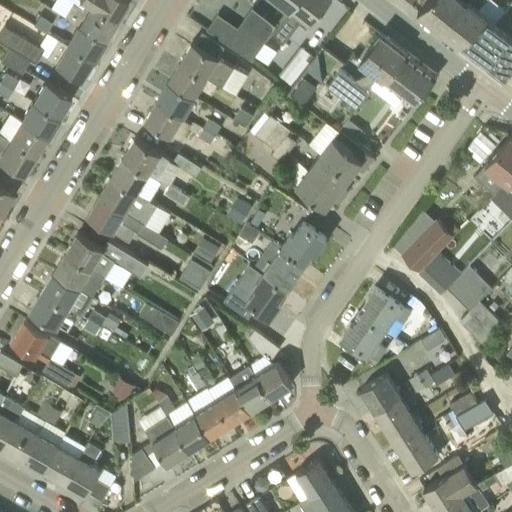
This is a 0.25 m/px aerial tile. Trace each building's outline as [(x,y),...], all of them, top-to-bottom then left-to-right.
[(84,0),(90,3),(116,19),(128,0),(127,0),(84,0)] [(202,0),(193,12),(209,24),(218,12),(202,0)] [(297,0),(291,8),(272,33),(278,38),(282,33),(288,37),(305,16),(312,22),(328,0),(297,0)] [(297,0),(280,0),(291,8),(297,0)] [(442,28),(470,0),(427,0),(418,9),(442,28)] [(466,47),(506,8),(496,0),(470,0),(442,28),(466,47)] [(116,19),(90,3),(89,4),(86,2),(82,7),(73,1),(65,15),(105,39),(116,19)] [(489,64),(511,32),(511,12),(506,8),(466,47),(484,61),(485,61),(489,64)] [(47,31),(53,22),(40,15),(34,24),(47,31)] [(93,58),(105,39),(65,15),(64,16),(77,24),(67,42),(93,58)] [(9,47),(30,59),(36,63),(44,48),(3,25),(0,30),(0,41),(4,44),(9,47)] [(253,58),(264,43),(239,26),(228,42),(253,58)] [(299,72),(326,36),(317,29),(303,47),(302,46),(288,63),(299,72)] [(236,92),(247,73),(235,65),(218,56),(225,45),(203,30),(196,42),(193,40),(181,60),(207,75),(223,85),(236,92)] [(383,76),(406,49),(382,30),(368,49),(361,59),(353,54),(344,64),(332,82),(308,65),(289,90),(327,119),(339,128),(340,128),(347,118),(378,76),(376,74),(377,72),(383,76)] [(511,32),(489,64),(504,76),(511,65),(511,32)] [(93,58),(67,42),(59,37),(46,57),(54,62),(54,63),(81,79),(93,58)] [(22,73),(30,59),(9,47),(1,61),(22,73)] [(376,74),(378,76),(416,102),(437,74),(406,49),(383,76),(377,72),(376,74)] [(196,95),(207,75),(181,60),(170,79),(196,95)] [(293,81),(299,72),(288,63),(281,72),(283,73),(293,81)] [(0,81),(13,88),(18,79),(5,72),(0,81)] [(204,99),(196,95),(170,79),(158,99),(183,114),(184,115),(192,119),(204,99)] [(13,88),(0,81),(0,80),(0,93),(7,98),(13,88)] [(32,100),(58,116),(70,95),(44,80),(32,100)] [(290,92),(282,87),(277,94),(284,99),(290,92)] [(184,115),(183,114),(158,99),(146,118),(181,140),(192,122),(183,116),(184,115)] [(47,135),(58,116),(32,100),(20,119),(47,135)] [(234,117),(245,124),(253,112),(241,105),(234,117)] [(267,141),(281,122),(265,109),(251,128),(256,133),(267,141)] [(204,127),(216,134),(222,125),(209,117),(204,127)] [(364,131),(347,118),(340,128),(357,141),(364,131)] [(35,154),(47,135),(20,119),(9,138),(35,154)] [(339,128),(327,119),(310,142),(321,151),(351,174),(357,165),(363,170),(375,154),(362,144),(357,153),(334,135),(339,128)] [(276,147),(287,133),(290,128),(281,122),(267,141),(276,147)] [(210,143),(216,134),(204,127),(198,136),(210,143)] [(483,128),(468,145),(483,157),(497,140),(483,128)] [(0,132),(0,146),(3,148),(0,153),(0,160),(24,175),(35,154),(9,138),(0,132)] [(287,133),(276,147),(272,152),(281,159),(296,140),(287,133)] [(511,135),(487,163),(486,162),(474,174),(495,192),(511,174),(511,135)] [(150,171),(158,176),(172,155),(135,136),(124,155),(150,171)] [(196,173),(201,164),(190,158),(179,151),(174,160),(196,173)] [(343,183),(351,174),(321,151),(309,167),(344,195),(349,188),(343,183)] [(162,179),(158,176),(150,171),(124,155),(112,175),(139,191),(150,198),(162,179)] [(344,195),(309,167),(302,176),(296,183),(325,206),(333,197),(339,202),(344,195)] [(511,174),(495,192),(491,197),(511,216),(511,174)] [(158,202),(150,198),(139,191),(112,175),(101,194),(127,210),(146,221),(158,202)] [(184,204),(190,194),(170,183),(164,193),(184,204)] [(0,212),(12,192),(0,184),(0,212)] [(162,245),(167,235),(146,221),(127,210),(101,194),(90,214),(116,229),(122,218),(139,229),(138,230),(162,245)] [(241,222),(253,204),(238,194),(226,213),(241,222)] [(254,217),(254,218),(254,219),(254,220),(255,221),(255,222),(256,222),(256,223),(257,223),(257,224),(258,224),(259,224),(260,224),(261,225),(262,224),(263,224),(264,224),(265,224),(265,223),(266,223),(266,222),(267,221),(267,220),(268,220),(268,219),(268,218),(268,217),(268,216),(268,215),(267,214),(267,213),(266,213),(266,212),(265,211),(264,211),(263,211),(263,210),(262,210),(261,210),(260,210),(259,210),(258,211),(257,211),(256,212),(255,213),(255,214),(254,214),(254,215),(254,216),(254,217)] [(420,270),(438,250),(454,233),(448,227),(436,215),(402,251),(420,270)] [(253,240),(260,228),(246,219),(239,232),(253,240)] [(291,229),(289,232),(281,244),(305,260),(313,248),(317,251),(327,236),(303,219),(300,223),(294,231),(291,229)] [(448,227),(454,233),(460,226),(454,221),(448,227)] [(99,270),(100,271),(105,274),(115,258),(141,274),(149,261),(109,237),(104,245),(79,231),(67,251),(99,270)] [(262,270),(286,286),(305,260),(281,244),(273,238),(262,252),(254,264),(262,270)] [(446,285),(460,270),(438,250),(420,270),(441,291),(446,285)] [(99,270),(67,251),(56,270),(95,294),(106,275),(105,274),(100,271),(99,270)] [(201,285),(211,268),(192,256),(182,273),(201,285)] [(470,308),(481,297),(492,286),(470,262),(460,270),(446,285),(470,308)] [(83,313),(95,294),(56,270),(44,290),(70,305),(83,313)] [(278,298),(286,286),(262,270),(254,281),(246,275),(236,289),(248,298),(271,316),(281,300),(278,298)] [(198,290),(201,285),(182,273),(179,278),(198,290)] [(362,312),(386,329),(393,333),(402,321),(404,322),(412,310),(421,317),(426,320),(433,315),(428,309),(410,292),(402,303),(376,285),(366,298),(370,301),(362,312)] [(58,325),(70,305),(44,290),(33,309),(58,325)] [(481,297),(470,308),(460,317),(482,340),(503,320),(492,308),(481,297)] [(214,320),(204,304),(190,314),(201,329),(214,320)] [(90,317),(102,324),(106,316),(95,308),(90,317)] [(170,333),(178,318),(162,309),(153,324),(170,333)] [(378,341),(386,329),(362,312),(354,324),(351,321),(342,335),(370,353),(379,359),(388,348),(378,341)] [(34,353),(47,360),(50,355),(61,337),(27,316),(13,338),(36,351),(34,353)] [(97,333),(102,324),(90,317),(84,326),(97,333)] [(427,348),(446,337),(440,326),(421,337),(427,348)] [(271,359),(280,346),(255,327),(250,335),(259,350),(271,359)] [(0,365),(15,374),(22,362),(1,351),(0,352),(0,365)] [(199,353),(191,358),(192,361),(196,367),(205,361),(199,353)] [(77,371),(63,363),(62,362),(55,358),(48,370),(62,379),(70,383),(77,371)] [(257,372),(272,395),(292,382),(278,359),(257,372)] [(272,395),(257,372),(250,362),(230,375),(236,385),(251,408),(272,395)] [(431,373),(435,379),(437,383),(456,373),(449,363),(431,373)] [(197,369),(206,382),(214,376),(206,364),(197,369)] [(427,384),(435,379),(431,373),(428,367),(419,371),(427,384)] [(197,388),(206,382),(197,369),(189,374),(197,388)] [(375,408),(401,392),(387,371),(362,388),(375,408)] [(427,384),(419,371),(410,377),(418,390),(427,384)] [(231,421),(251,408),(236,385),(216,398),(231,421)] [(163,407),(167,412),(177,405),(168,395),(168,392),(156,386),(153,388),(159,399),(163,407)] [(457,413),(479,400),(471,389),(449,402),(453,406),(457,413)] [(19,418),(25,405),(26,403),(6,392),(0,402),(0,443),(3,445),(19,418)] [(388,429),(414,413),(401,392),(375,408),(388,429)] [(457,413),(461,419),(465,426),(493,409),(486,396),(479,400),(457,413)] [(210,435),(231,421),(216,398),(195,411),(210,435)] [(47,418),(54,405),(45,400),(38,412),(47,418)] [(112,411),(113,410),(98,401),(89,417),(100,424),(112,411)] [(113,410),(112,411),(114,440),(130,438),(126,402),(113,410)] [(40,430),(48,418),(25,405),(19,418),(3,445),(26,458),(40,430)] [(54,405),(47,418),(56,422),(62,410),(54,405)] [(444,412),(452,425),(461,419),(457,413),(453,406),(444,412)] [(210,435),(195,411),(175,424),(190,448),(210,435)] [(168,462),(190,448),(175,424),(167,412),(145,426),(153,439),(132,452),(134,479),(156,466),(148,454),(158,447),(168,462)] [(401,449),(426,433),(414,413),(388,429),(401,449)] [(61,442),(65,433),(67,430),(48,418),(40,430),(26,458),(46,469),(61,442)] [(68,481),(90,440),(89,440),(86,446),(65,433),(61,442),(46,469),(68,481)] [(426,433),(401,449),(414,470),(439,453),(426,433)] [(90,440),(68,481),(88,492),(89,489),(105,497),(112,483),(97,475),(102,466),(93,461),(102,445),(91,439),(90,440)] [(497,451),(505,465),(511,461),(511,446),(510,443),(497,451)] [(438,508),(477,483),(481,488),(489,483),(485,476),(477,481),(459,452),(438,465),(444,474),(425,487),(438,508)] [(300,499),(333,478),(319,456),(287,476),(300,499)] [(511,461),(505,465),(496,470),(502,481),(503,482),(506,481),(510,488),(511,487),(511,461)] [(494,471),(485,476),(489,483),(498,478),(494,471)] [(267,486),(268,480),(265,476),(260,474),(255,477),(254,483),(257,487),(263,489),(267,486)] [(324,511),(346,498),(333,478),(300,499),(301,499),(299,500),(307,511),(324,511)] [(489,502),(481,488),(477,483),(438,508),(440,511),(476,511),(489,502)] [(253,511),(271,511),(260,493),(248,502),(253,511)] [(354,511),(346,498),(324,511),(354,511)]
